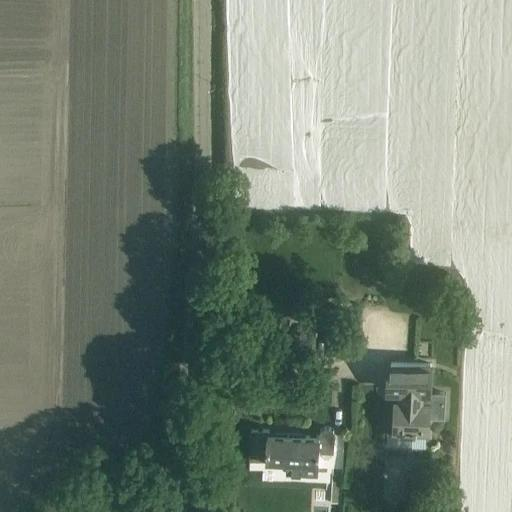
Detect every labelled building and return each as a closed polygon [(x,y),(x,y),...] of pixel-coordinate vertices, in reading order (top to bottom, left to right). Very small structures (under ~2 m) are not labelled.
[(291,320),(310,321),(311,304),(292,303),(291,320)] [(320,308),(319,334),(343,336),(344,310),(320,308)] [(422,341),(421,357),(431,358),(432,342),(422,341)] [(446,393),(429,392),(430,364),(390,362),(388,390),(401,391),(401,403),(396,403),(395,431),(427,432),(427,418),(445,419),(446,393)] [(334,451),(335,434),(328,426),(319,432),(319,434),(319,435),(269,432),(269,428),(251,427),(249,458),(287,460),(287,469),(317,471),(318,450),(334,451)] [(432,466),(412,465),(411,482),(431,483),(432,466)] [(432,466),(431,483),(446,483),(446,467),(432,466)] [(157,511),(158,510),(138,507),(96,500),(93,511),(157,511)]
